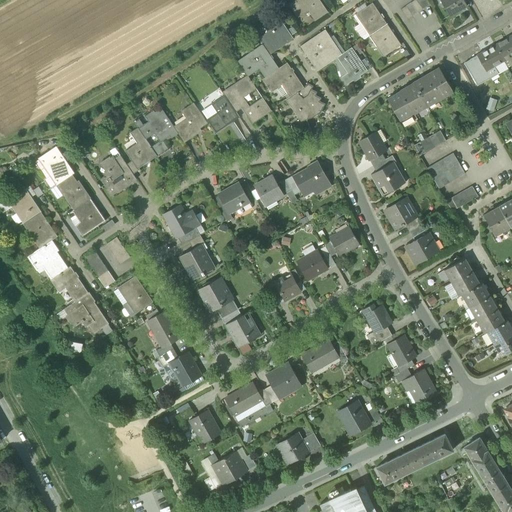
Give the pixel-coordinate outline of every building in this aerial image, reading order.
[(307,9),(315,21),(328,12),(319,0),(296,0),(289,5),(296,16),(307,9)] [(416,0),(414,0),(411,3),(418,13),(423,9),(416,0)] [(427,0),(416,0),(423,9),(430,4),(427,0)] [(440,0),(450,16),(467,6),(463,0),(440,0)] [(355,15),(370,36),(387,24),(373,3),(367,7),(357,14),(355,15)] [(411,3),(406,6),(413,16),(418,13),(411,3)] [(355,10),(357,14),(367,7),(365,4),(355,10)] [(408,19),(413,16),(406,6),(401,9),(408,19)] [(363,40),(370,36),(355,15),(353,16),(359,25),(354,28),(363,40)] [(259,39),(263,44),(269,54),(292,39),(282,24),(271,31),(273,33),(268,36),(266,34),(259,39)] [(401,45),(387,24),(370,36),(384,57),(401,45)] [(294,26),(288,30),(292,35),(298,32),(294,26)] [(335,59),(337,57),(339,57),(327,40),(331,37),(325,29),(300,46),(317,71),(335,59)] [(334,35),(331,37),(327,40),(339,57),(345,52),(334,35)] [(511,35),(495,45),(504,61),(511,56),(511,35)] [(259,69),(265,78),(279,68),(269,54),(263,44),(238,61),(245,72),(256,65),(259,69)] [(352,48),(355,51),(356,50),(360,55),(363,53),(357,44),(352,48)] [(486,71),(504,61),(495,45),(477,56),(483,67),(486,71)] [(345,52),(339,57),(337,57),(348,73),(341,78),(346,85),(353,81),(354,82),(361,78),(360,76),(368,71),(355,51),(352,48),(345,52)] [(477,56),(471,60),(477,71),(483,67),(477,56)] [(335,59),(341,78),(348,73),(337,57),(335,59)] [(470,75),(477,71),(471,60),(464,63),(470,75)] [(287,63),(279,68),(265,78),(262,80),(269,89),(279,82),(281,86),(287,94),(289,97),(304,88),(287,63)] [(256,65),(245,72),(248,76),(248,77),(259,69),(256,65)] [(439,69),(426,76),(439,99),(452,91),(439,69)] [(239,104),(252,123),(271,110),(263,98),(249,107),(243,98),(256,88),(254,85),(248,77),(248,76),(229,89),(239,104)] [(439,99),(426,76),(413,84),(425,105),(426,107),(439,99)] [(277,89),(281,86),(279,82),(269,89),(271,93),(277,89)] [(308,84),(304,88),(289,97),(288,98),(292,104),(304,114),(306,120),(312,118),(321,112),(325,104),(319,101),(321,98),(315,96),(317,92),(311,89),(313,86),(308,84)] [(412,112),(425,105),(413,84),(400,91),(412,112)] [(282,97),(287,94),(281,86),(277,89),(282,97)] [(225,96),(233,108),(239,104),(229,89),(223,93),(225,96)] [(413,113),(412,112),(400,91),(387,99),(400,121),(407,116),(413,113)] [(207,120),(216,133),(240,117),(233,108),(225,96),(214,103),(220,111),(217,113),(207,120)] [(301,122),(306,120),(304,114),(292,104),(288,98),(286,100),(301,122)] [(497,100),(490,98),(486,109),(493,111),(497,100)] [(189,116),(174,127),(178,134),(184,143),(195,136),(193,133),(208,124),(194,103),(184,109),(189,116)] [(201,111),(207,120),(217,113),(212,104),(201,111)] [(171,138),(178,134),(174,127),(161,108),(155,112),(154,110),(145,116),(149,122),(139,129),(146,139),(155,134),(160,142),(162,141),(170,136),(171,138)] [(151,147),(146,139),(139,129),(138,128),(130,133),(137,143),(125,151),(132,161),(137,169),(138,169),(157,156),(151,147)] [(376,132),(382,143),(387,140),(381,129),(376,132)] [(440,131),(435,134),(441,144),(446,141),(440,131)] [(359,142),(369,160),(382,153),(386,150),(382,143),(376,132),(359,142)] [(436,147),(441,144),(435,134),(430,137),(436,147)] [(430,150),(436,147),(430,137),(425,140),(430,150)] [(425,153),(430,150),(425,140),(419,143),(425,153)] [(157,156),(158,157),(169,150),(162,141),(160,142),(151,147),(157,156)] [(420,156),(425,153),(419,143),(414,145),(420,156)] [(52,171),(60,183),(72,175),(74,174),(56,148),(40,159),(49,173),(52,171)] [(373,166),(380,163),(386,159),(382,153),(369,160),(373,166)] [(453,153),(448,156),(454,167),(459,164),(453,153)] [(102,182),(112,196),(132,182),(125,173),(130,169),(127,164),(121,156),(115,160),(112,156),(103,162),(108,170),(105,172),(109,178),(102,182)] [(392,156),(386,159),(380,163),(383,167),(393,162),(393,163),(396,161),(392,156)] [(449,169),(454,167),(448,156),(443,159),(449,169)] [(50,189),(57,185),(49,173),(40,159),(35,162),(48,180),(44,182),(49,190),(50,189)] [(443,172),(449,169),(443,159),(437,162),(443,172)] [(127,164),(130,169),(133,174),(139,170),(138,169),(137,169),(132,161),(127,164)] [(314,190),(316,194),(331,186),(317,162),(308,167),(309,168),(295,176),(294,177),(302,191),(311,186),(314,190)] [(371,174),(383,196),(405,183),(404,182),(399,186),(393,175),(399,172),(393,163),(393,162),(383,167),(371,174)] [(438,175),(443,172),(437,162),(432,165),(438,175)] [(459,164),(454,167),(460,177),(465,174),(459,164)] [(433,178),(438,175),(432,165),(427,168),(433,178)] [(454,167),(449,169),(455,180),(460,177),(454,167)] [(137,179),(133,174),(130,169),(125,173),(132,182),(137,179)] [(449,169),(443,172),(449,183),(455,180),(449,169)] [(49,173),(57,185),(60,183),(52,171),(49,173)] [(399,186),(404,182),(399,172),(393,175),(399,186)] [(443,172),(438,175),(444,186),(449,183),(443,172)] [(80,186),(72,175),(60,183),(57,185),(64,195),(74,210),(75,209),(91,198),(82,185),(80,186)] [(294,175),(286,179),(292,190),(295,195),(302,191),(294,177),(295,176),(294,175)] [(439,189),(444,186),(438,175),(433,178),(439,189)] [(273,195),(276,201),(284,196),(272,176),(255,186),(256,189),(261,198),(263,201),(273,195)] [(287,193),(292,190),(286,179),(281,182),(287,193)] [(223,203),(229,212),(230,212),(241,205),(242,206),(250,202),(239,183),(233,186),(234,188),(229,190),(228,189),(218,194),(219,195),(220,195),(224,200),(222,201),(223,203)] [(57,185),(50,189),(57,200),(64,195),(57,185)] [(30,186),(25,189),(31,198),(36,195),(33,190),(30,186)] [(39,186),(33,190),(36,195),(38,198),(44,194),(39,186)] [(311,186),(302,191),(304,196),(314,190),(311,186)] [(472,186),(467,189),(473,199),(478,196),(472,186)] [(24,223),(26,222),(40,212),(31,198),(25,189),(24,187),(7,198),(13,207),(24,223)] [(261,198),(256,189),(251,192),(256,201),(261,198)] [(468,202),(473,199),(467,189),(462,192),(468,202)] [(298,201),(295,195),(292,190),(287,193),(293,204),(298,201)] [(462,205),(468,202),(462,192),(456,195),(462,205)] [(215,200),(218,206),(223,203),(222,201),(219,195),(215,200)] [(273,195),(263,201),(266,206),(276,201),(273,195)] [(457,208),(462,205),(456,195),(451,198),(457,208)] [(6,211),(13,207),(7,198),(0,202),(0,206),(2,209),(4,207),(6,211)] [(106,221),(91,198),(75,209),(84,222),(77,227),(83,236),(106,221)] [(384,210),(395,229),(404,223),(417,216),(416,216),(413,218),(407,207),(410,205),(406,198),(384,210)] [(450,208),(452,211),(457,208),(451,198),(446,201),(450,208)] [(511,227),(511,226),(511,201),(507,204),(505,203),(499,206),(511,227)] [(188,218),(195,214),(188,203),(181,207),(188,218)] [(229,212),(223,203),(218,206),(227,222),(233,218),(230,213),(230,212),(229,212)] [(163,214),(177,239),(178,238),(196,228),(201,225),(195,214),(188,218),(181,207),(180,204),(163,214)] [(413,218),(416,216),(410,205),(407,207),(413,218)] [(324,206),(318,209),(321,215),(327,211),(324,206)] [(506,230),(511,227),(499,206),(483,215),(495,235),(505,229),(506,230)] [(57,237),(40,212),(26,222),(32,232),(30,233),(40,248),(52,240),(57,237)] [(306,216),(299,221),(301,226),(309,221),(306,216)] [(404,223),(409,232),(422,225),(417,216),(404,223)] [(102,227),(105,232),(116,225),(112,220),(102,227)] [(228,227),(220,224),(219,230),(226,233),(228,227)] [(205,232),(201,225),(196,228),(200,234),(205,232)] [(425,231),(422,225),(409,232),(413,238),(425,231)] [(338,252),(339,255),(359,244),(355,237),(356,237),(355,235),(354,235),(349,227),(330,238),(332,241),(338,252)] [(182,245),(189,241),(200,234),(196,228),(178,238),(182,245)] [(205,243),(200,234),(189,241),(193,249),(201,244),(202,245),(205,243)] [(405,247),(416,264),(439,251),(430,235),(423,239),(422,237),(405,247)] [(107,244),(110,249),(120,242),(117,237),(107,244)] [(291,239),(283,237),(281,244),(289,246),(291,239)] [(56,247),(52,240),(40,248),(28,256),(34,266),(40,262),(51,279),(68,268),(54,248),(56,247)] [(325,245),(325,246),(331,256),(338,252),(332,241),(325,245)] [(110,249),(114,254),(124,247),(120,242),(110,249)] [(187,265),(194,277),(201,273),(202,275),(215,268),(214,267),(213,268),(208,258),(209,258),(202,245),(201,244),(193,249),(180,256),(185,266),(187,265)] [(305,257),(316,251),(313,245),(302,251),(305,257)] [(326,259),(331,256),(325,246),(320,249),(326,259)] [(114,254),(117,259),(127,252),(124,247),(114,254)] [(85,258),(88,263),(98,256),(95,251),(85,258)] [(298,262),(308,280),(327,269),(317,251),(316,251),(305,257),(298,262)] [(130,257),(127,252),(117,259),(120,264),(130,257)] [(102,261),(98,256),(88,263),(92,268),(102,261)] [(336,266),(331,256),(326,259),(331,269),(336,266)] [(444,270),(452,283),(472,271),(465,258),(444,270)] [(105,266),(102,261),(92,268),(95,273),(105,266)] [(193,280),(202,275),(201,273),(194,277),(187,265),(185,266),(193,280)] [(70,266),(68,268),(51,279),(51,280),(56,288),(63,284),(75,302),(88,293),(70,266)] [(108,271),(105,266),(95,273),(98,278),(108,271)] [(292,277),(296,284),(302,281),(295,269),(289,273),(290,274),(292,277)] [(112,276),(108,271),(98,278),(102,283),(112,276)] [(480,284),(472,271),(452,283),(459,296),(462,295),(480,284)] [(290,274),(275,282),(276,283),(284,278),(285,280),(292,277),(290,274)] [(115,281),(112,276),(102,283),(105,287),(115,281)] [(128,302),(136,313),(152,302),(135,277),(119,288),(127,300),(128,302)] [(283,297),(285,300),(286,300),(285,299),(300,291),(300,292),(301,292),(296,284),(292,277),(285,280),(284,278),(276,283),(275,282),(276,284),(283,297)] [(199,290),(211,311),(216,308),(232,299),(232,298),(229,300),(224,290),(226,288),(221,278),(199,290)] [(296,284),(301,292),(306,289),(302,281),(296,284)] [(452,300),(459,296),(452,283),(444,287),(452,300)] [(482,283),(480,284),(462,295),(469,308),(490,296),(482,283)] [(271,287),(278,300),(283,297),(276,284),(271,287)] [(122,304),(127,300),(119,288),(114,292),(122,304)] [(229,300),(232,298),(226,288),(224,290),(229,300)] [(285,299),(286,300),(300,292),(300,291),(285,299)] [(109,324),(88,293),(75,302),(65,309),(69,314),(67,315),(74,326),(82,321),(84,320),(83,319),(90,315),(94,321),(89,324),(94,332),(102,327),(102,328),(108,324),(109,324)] [(438,302),(434,295),(427,300),(431,306),(438,302)] [(497,309),(490,296),(469,308),(476,321),(497,309)] [(222,319),(223,318),(237,310),(238,309),(232,299),(216,308),(222,319)] [(136,313),(128,302),(123,305),(130,316),(136,313)] [(375,331),(375,332),(387,325),(391,323),(382,306),(377,309),(374,303),(363,310),(375,331)] [(63,318),(67,315),(69,314),(65,309),(57,314),(63,318)] [(505,322),(497,309),(476,321),(484,334),(487,332),(505,322)] [(240,316),(237,310),(223,318),(226,324),(240,316)] [(162,348),(171,343),(180,338),(165,312),(147,321),(148,322),(151,321),(158,333),(155,335),(162,348)] [(248,312),(243,314),(250,326),(255,324),(248,312)] [(237,346),(238,348),(239,347),(248,342),(261,335),(255,324),(250,326),(243,314),(240,316),(226,324),(225,325),(231,336),(232,335),(238,346),(237,346)] [(86,326),(89,324),(94,321),(90,315),(83,319),(84,320),(82,321),(86,326)] [(511,328),(507,320),(505,322),(487,332),(494,345),(496,344),(511,334),(511,328)] [(148,322),(155,335),(158,333),(151,321),(148,322)] [(113,331),(108,324),(102,328),(106,335),(113,331)] [(370,341),(373,346),(392,335),(387,325),(375,332),(375,331),(374,332),(377,337),(370,341)] [(367,336),(370,341),(377,337),(374,332),(367,336)] [(511,350),(511,334),(496,344),(503,356),(511,350)] [(399,366),(411,359),(416,357),(404,335),(387,345),(391,353),(393,352),(400,364),(398,365),(399,366)] [(302,355),(312,373),(326,364),(324,362),(337,355),(338,358),(338,357),(339,357),(332,345),(329,340),(302,355)] [(72,342),(71,348),(76,355),(82,352),(83,344),(72,342)] [(252,350),(248,342),(239,347),(243,355),(252,350)] [(338,357),(341,363),(348,359),(338,342),(332,345),(339,357),(338,357)] [(160,356),(163,354),(174,349),(171,343),(162,348),(157,351),(160,356)] [(178,357),(174,349),(163,354),(168,364),(169,365),(171,363),(178,359),(178,358),(178,357)] [(391,353),(398,365),(400,364),(393,352),(391,353)] [(485,358),(482,352),(474,356),(478,362),(485,358)] [(179,378),(183,385),(184,385),(201,375),(191,358),(189,359),(185,353),(178,357),(178,358),(178,359),(171,363),(174,368),(172,369),(178,379),(179,378)] [(399,366),(398,365),(391,353),(386,356),(394,369),(396,367),(399,366)] [(157,358),(163,367),(164,367),(168,364),(163,354),(160,356),(157,358)] [(326,364),(338,358),(337,355),(324,362),(326,364)] [(396,367),(399,373),(407,369),(414,365),(411,359),(399,366),(396,367)] [(169,365),(168,364),(164,367),(167,373),(172,382),(178,379),(172,369),(174,368),(171,363),(169,365)] [(272,385),(279,399),(283,397),(281,394),(292,388),(293,391),(302,386),(288,363),(266,375),(272,385)] [(167,373),(164,367),(163,367),(157,370),(161,377),(167,373)] [(412,376),(407,369),(399,373),(395,376),(399,383),(401,382),(412,376)] [(411,389),(420,404),(437,394),(435,395),(427,381),(429,379),(423,369),(412,376),(401,382),(407,392),(411,389)] [(201,375),(184,385),(187,390),(204,380),(201,375)] [(435,395),(437,394),(429,379),(427,381),(435,395)] [(373,385),(365,380),(362,385),(370,390),(373,385)] [(225,398),(235,416),(249,407),(248,405),(260,398),(262,400),(258,393),(253,383),(225,398)] [(272,385),(264,390),(272,403),(279,399),(272,385)] [(281,394),(283,397),(293,391),(292,388),(281,394)] [(415,407),(420,404),(411,389),(407,392),(415,407)] [(266,406),(272,403),(264,390),(258,393),(262,400),(265,406),(266,406)] [(152,394),(157,404),(163,401),(158,391),(152,394)] [(235,416),(238,422),(265,406),(262,400),(260,398),(248,405),(249,407),(235,416)] [(345,426),(351,436),(370,424),(357,401),(341,410),(349,423),(345,426)] [(177,409),(180,414),(191,408),(188,403),(177,409)] [(368,411),(375,422),(381,419),(374,407),(368,411)] [(178,415),(182,421),(194,414),(191,408),(180,414),(178,415)] [(198,435),(203,444),(221,434),(208,410),(189,420),(190,421),(191,420),(199,435),(198,435)] [(349,423),(341,410),(337,412),(345,426),(349,423)] [(191,420),(190,421),(198,435),(199,435),(191,420)] [(252,434),(245,432),(243,442),(251,443),(252,434)] [(277,445),(287,464),(308,452),(302,440),(298,433),(277,445)] [(306,438),(313,450),(320,446),(313,434),(306,438)] [(444,434),(431,441),(438,457),(452,450),(444,434)] [(306,438),(302,440),(308,452),(313,450),(306,438)] [(464,447),(472,460),(487,451),(479,438),(464,447)] [(419,467),(438,457),(431,441),(411,451),(419,467)] [(242,447),(236,451),(240,460),(247,456),(242,447)] [(217,474),(223,484),(247,471),(240,460),(236,451),(219,460),(212,464),(217,474)] [(399,476),(419,467),(411,451),(391,460),(399,476)] [(472,460),(480,473),(495,464),(487,451),(472,460)] [(215,453),(208,457),(212,464),(219,460),(215,453)] [(240,460),(247,471),(256,466),(249,455),(247,456),(240,460)] [(217,474),(212,464),(208,457),(201,461),(210,477),(217,474)] [(385,483),(399,476),(391,460),(377,467),(385,483)] [(181,464),(188,478),(194,475),(186,461),(181,464)] [(480,473),(487,486),(503,477),(495,464),(480,473)] [(456,472),(452,467),(446,471),(450,477),(456,472)] [(453,476),(444,481),(447,486),(456,481),(453,476)] [(511,511),(511,491),(503,477),(487,486),(503,511),(511,511)] [(376,511),(364,486),(357,489),(356,487),(320,504),(323,511),(376,511)]
